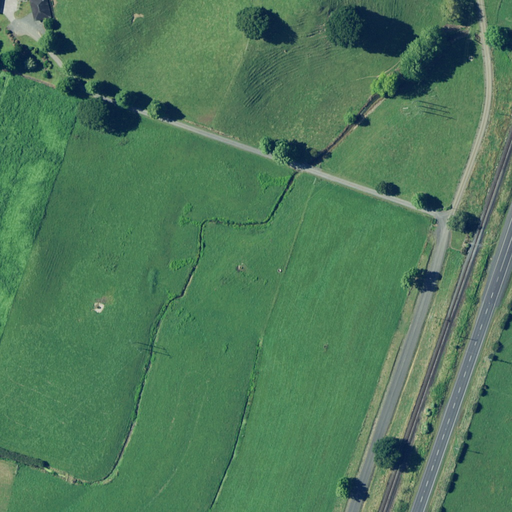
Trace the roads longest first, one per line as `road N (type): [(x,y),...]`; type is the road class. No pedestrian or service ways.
road 1 (track): [(476,0),(487,106),(448,224),(101,97),(42,44)]
road 2 (unclassified): [(350,511),(448,224)]
road 3 (primary): [(416,511),(511,236)]
